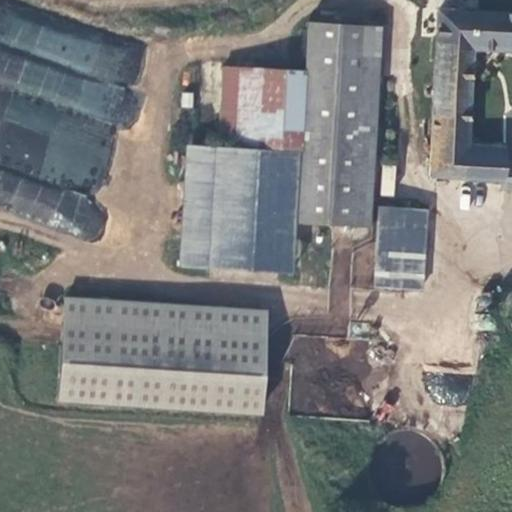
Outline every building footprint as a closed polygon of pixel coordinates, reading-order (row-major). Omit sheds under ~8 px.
[(511,5),(447,2),(436,116),(436,170),(508,173),(509,142),(486,139),(489,114),(473,113),(475,41),(511,42),(511,5)] [(0,205),(92,239),(97,239),(103,221),(104,210),(90,205),(113,142),(113,135),(122,112),(122,106),(125,98),(125,81),(133,81),(133,75),(139,59),(11,11),(0,10),(0,205)] [(302,139),(299,211),(358,216),(371,16),(310,12),(307,64),(302,139)] [(225,135),(302,139),(307,64),(227,58),(225,135)] [(382,196),(394,195),(392,165),(381,166),(382,196)] [(429,202),(382,198),(375,277),(422,282),(429,202)] [(266,297),(66,277),(56,380),(256,399),(266,297)]
